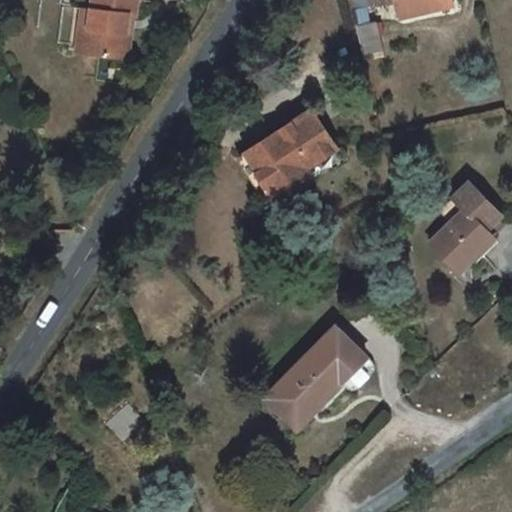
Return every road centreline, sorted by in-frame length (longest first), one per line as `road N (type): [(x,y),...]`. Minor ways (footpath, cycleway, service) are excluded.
road 1 (tertiary): [(250,0),(0,391)]
road 2 (unclassified): [(358,511),(511,411)]
